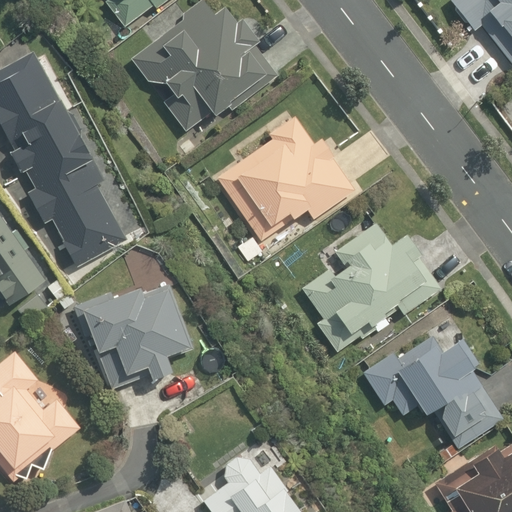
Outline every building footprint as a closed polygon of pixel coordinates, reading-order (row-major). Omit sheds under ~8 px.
[(154,8),(163,0),(105,0),(104,1),(124,26),(151,5),(154,8)] [(230,109),(277,74),(252,41),(257,37),(241,17),(235,22),(222,6),(213,13),(203,0),(198,0),(180,14),(184,19),(131,59),(148,80),(163,83),(166,81),(174,91),(162,99),(185,129),(210,111),(213,115),(227,105),(230,109)] [(511,65),(511,0),(450,0),(474,30),(481,25),(511,65)] [(31,53),(0,69),(0,123),(15,151),(11,153),(21,172),(26,170),(35,186),(27,190),(44,222),(51,219),(76,266),(126,239),(96,182),(100,180),(90,160),(92,159),(59,97),(56,98),(31,53)] [(311,219),(355,189),(331,155),(332,154),(320,136),(311,143),(293,116),(267,134),(272,140),(217,178),(262,243),(307,212),(311,219)] [(190,138),(178,147),(183,154),(196,145),(190,138)] [(0,290),(10,305),(47,281),(0,211),(0,290)] [(373,223),(334,251),(344,266),(332,275),(328,268),(300,287),(322,318),(315,323),(335,352),(397,308),(402,314),(439,288),(416,255),(419,253),(405,233),(388,245),(373,223)] [(251,236),(237,246),(248,261),(262,250),(251,236)] [(189,346),(168,286),(146,294),(143,286),(106,299),(104,293),(73,304),(85,338),(92,335),(110,385),(148,371),(151,379),(172,371),(166,354),(189,346)] [(432,413),(455,448),(501,419),(480,386),(470,370),(473,369),(470,365),(476,362),(461,338),(440,351),(429,333),(396,357),(390,350),(359,370),(381,403),(389,399),(400,414),(416,403),(425,417),(432,413)] [(0,466),(12,481),(79,426),(54,397),(40,408),(25,389),(36,379),(12,350),(0,359),(0,466)] [(511,511),(511,439),(497,449),(494,445),(433,483),(450,510),(448,511),(511,511)] [(443,461),(457,451),(451,442),(437,452),(443,461)] [(302,511),(269,464),(259,472),(249,458),(235,456),(225,463),(223,477),(227,482),(201,500),(209,511),(302,511)] [(129,511),(124,498),(90,511),(129,511)]
